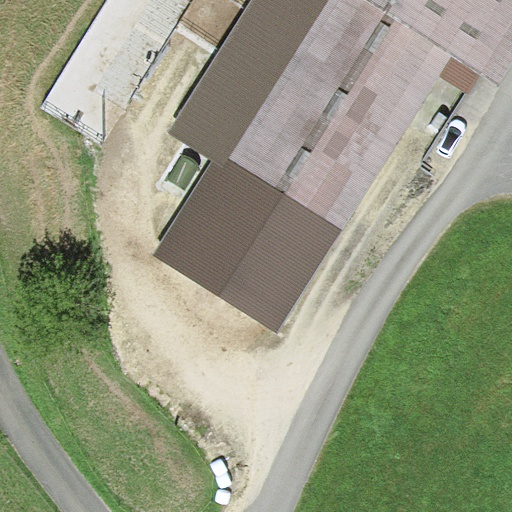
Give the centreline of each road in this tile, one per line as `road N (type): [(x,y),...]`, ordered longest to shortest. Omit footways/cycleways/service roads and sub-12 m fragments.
road 1 (track): [(262,511),(481,150),(511,169)]
road 2 (unclassified): [(0,391),(73,511)]
